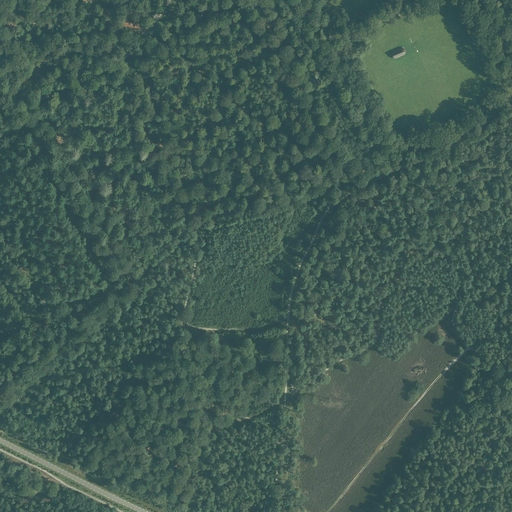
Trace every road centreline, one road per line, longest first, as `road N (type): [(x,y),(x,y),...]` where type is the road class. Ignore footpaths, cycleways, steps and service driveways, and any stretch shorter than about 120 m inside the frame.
road 1 (unknown): [(0,428),(54,453),(101,409),(116,405),(248,419),(377,340),(380,302),(396,285),(450,283),(465,344),(501,373),(511,366)]
road 2 (track): [(511,316),(465,344),(327,511)]
road 3 (track): [(186,181),(187,240),(195,256),(186,325),(259,328),(288,318)]
road 4 (tertiary): [(0,118),(127,54),(168,0)]
road 5 (track): [(186,181),(136,160),(92,155),(43,162),(0,193)]
road 6 (track): [(261,0),(235,90),(186,181)]
road 7 (track): [(283,511),(295,323),(288,318)]
road 8 (tertiary): [(145,511),(0,440)]
road 9 (track): [(246,0),(127,54)]
